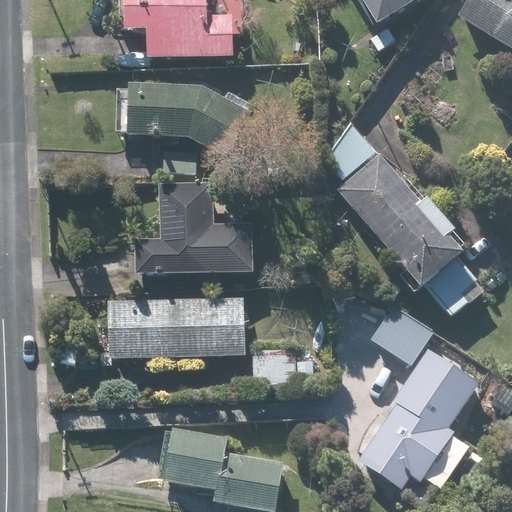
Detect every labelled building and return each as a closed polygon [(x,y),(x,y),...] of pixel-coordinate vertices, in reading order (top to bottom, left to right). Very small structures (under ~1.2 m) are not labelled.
[(237,18),(211,19),(210,0),(126,0),(127,37),(155,37),(156,65),(211,64),(211,62),(238,62),(237,18)] [(364,0),(382,29),(432,0),(364,0)] [(511,0),(474,0),(463,16),(511,49),(511,0)] [(208,87),(136,83),(134,139),(195,143),(234,161),(257,116),(208,87)] [(347,187),(382,156),(363,134),(327,165),(347,187)] [(199,155),(165,154),(164,176),(199,177),(199,155)] [(433,200),(425,206),(382,156),(347,187),(340,193),(427,293),(432,288),(463,262),(469,257),(455,240),(462,234),(433,200)] [(221,277),(216,186),(165,189),(168,243),(142,245),(144,281),(221,277)] [(488,291),(463,262),(432,288),(427,293),(452,322),(488,291)] [(247,301),(113,304),(114,363),(249,359),(247,301)] [(439,336),(398,307),(373,343),(414,372),(439,336)] [(300,350),(257,348),(255,390),(298,392),(300,350)] [(459,435),(455,432),(484,386),(431,353),(362,465),(407,494),(416,480),(426,487),(459,435)] [(167,488),(221,495),(220,508),(253,511),(281,511),(288,465),(237,458),(235,476),(230,475),(235,442),(175,434),(167,488)]
